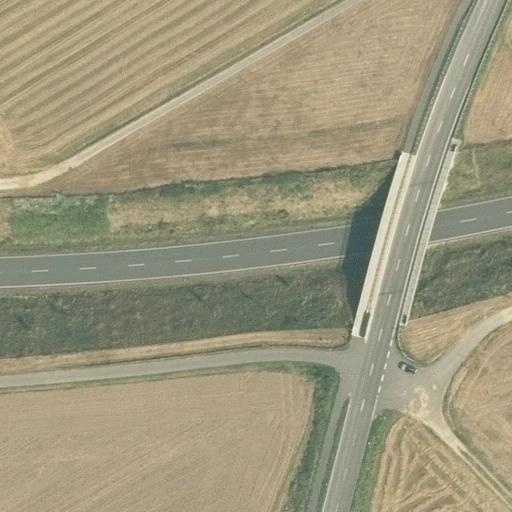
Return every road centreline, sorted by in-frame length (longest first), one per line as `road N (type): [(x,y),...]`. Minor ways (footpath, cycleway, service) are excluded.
road 1 (tertiary): [(332,511),(418,184),(488,0)]
road 2 (primary): [(0,281),(289,252),(511,218)]
road 3 (track): [(0,187),(62,169),(355,0)]
road 4 (track): [(0,381),(259,354),(349,361)]
road 5 (track): [(408,400),(511,500)]
road 6 (track): [(408,400),(511,312)]
